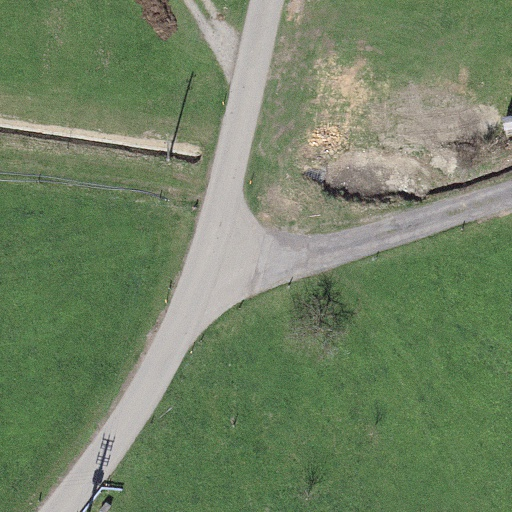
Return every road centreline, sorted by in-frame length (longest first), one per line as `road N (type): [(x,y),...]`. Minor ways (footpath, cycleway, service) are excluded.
road 1 (unclassified): [(58,511),(214,284),(278,0)]
road 2 (track): [(511,195),(214,284)]
